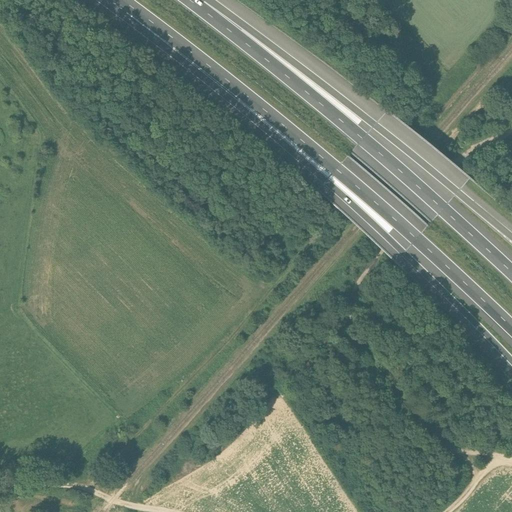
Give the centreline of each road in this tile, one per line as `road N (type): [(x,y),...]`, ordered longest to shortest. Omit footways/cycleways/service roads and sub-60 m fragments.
road 1 (motorway): [(128,6),(511,361)]
road 2 (motorway): [(128,6),(329,163),(511,331)]
road 3 (motorway): [(511,272),(199,8)]
road 4 (motorway): [(511,238),(367,120),(199,8)]
road 5 (track): [(0,486),(69,486),(142,508)]
